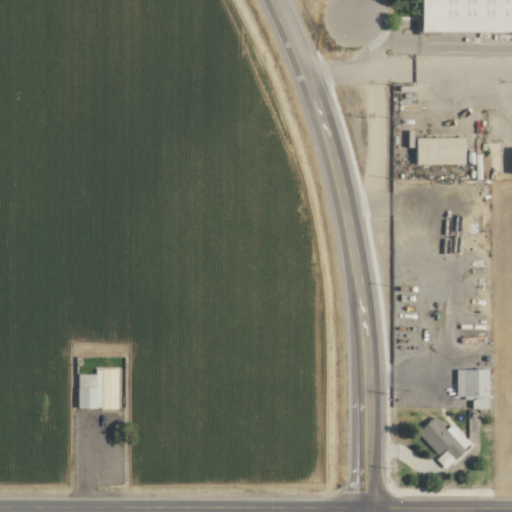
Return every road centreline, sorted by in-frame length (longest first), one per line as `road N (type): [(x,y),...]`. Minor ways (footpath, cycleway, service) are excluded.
road 1 (tertiary): [(255,0),(289,66),(330,221),(341,311),(342,511)]
road 2 (tertiary): [(342,511),(0,509)]
road 3 (tertiary): [(342,511),(511,511)]
